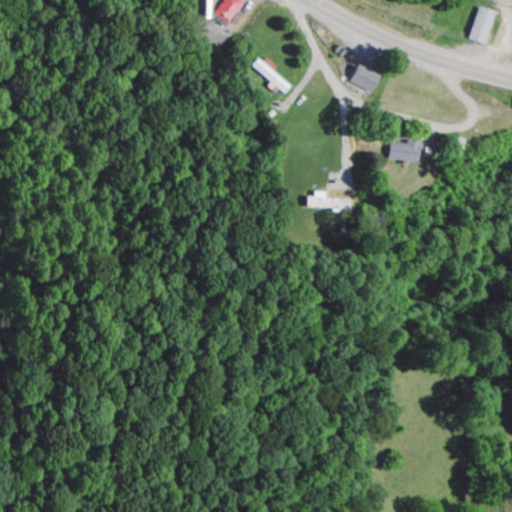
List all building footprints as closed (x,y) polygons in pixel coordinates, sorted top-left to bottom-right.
[(228,0),(221,0),(210,17),(223,27),(238,6),(228,0)] [(467,44),(483,47),(490,14),(474,11),(467,44)] [(254,59),(245,71),(282,96),(287,89),(268,75),(271,71),(254,59)] [(344,85),(366,96),(374,79),(352,68),(344,85)] [(381,161),(411,166),(414,146),(401,144),(401,148),(384,145),(381,161)] [(348,202),(321,201),(321,195),(308,194),(308,200),(300,200),(300,213),(347,214),(348,202)]
